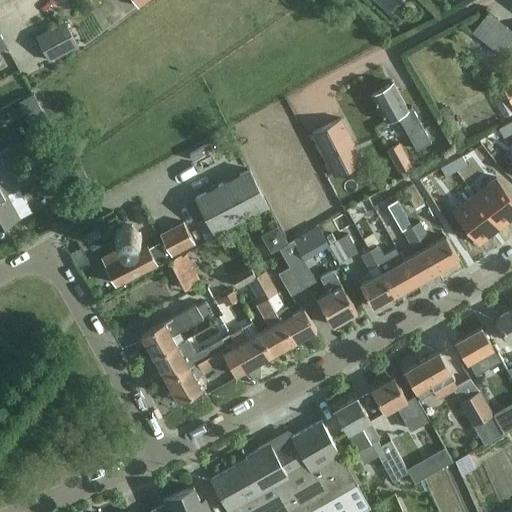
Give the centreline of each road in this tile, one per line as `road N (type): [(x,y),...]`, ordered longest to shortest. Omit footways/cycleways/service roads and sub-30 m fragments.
road 1 (residential): [(162,454),(511,270)]
road 2 (residential): [(0,274),(29,262),(58,272),(162,454)]
road 3 (residential): [(30,511),(162,454)]
